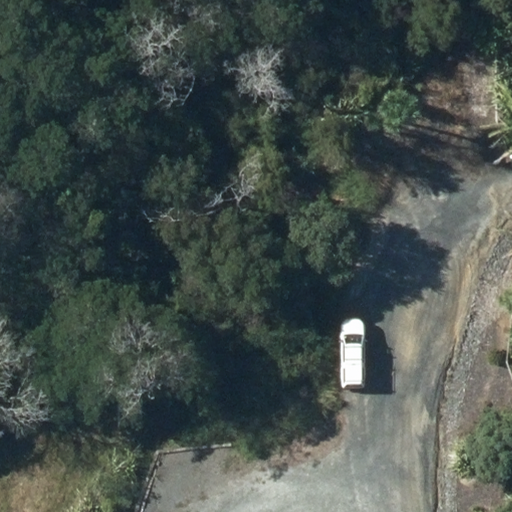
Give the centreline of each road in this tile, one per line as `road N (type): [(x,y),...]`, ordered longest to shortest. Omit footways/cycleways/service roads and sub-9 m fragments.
road 1 (unknown): [(379,264),(406,139),(438,96),(511,43)]
road 2 (residential): [(410,511),(379,264)]
